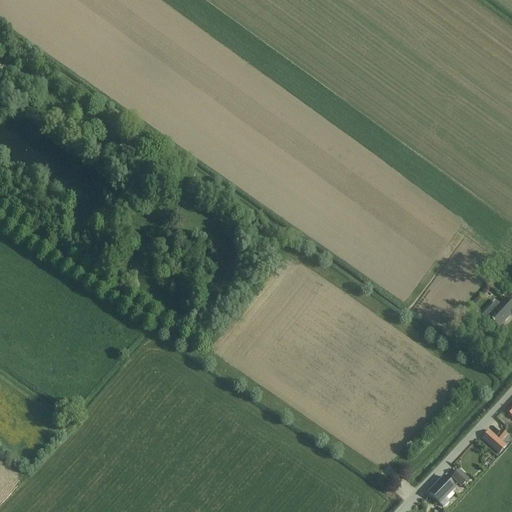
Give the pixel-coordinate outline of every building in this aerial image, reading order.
[(509,291),(507,289),(498,280),(492,287),(503,298),(509,291)] [(511,312),(511,305),(505,298),(487,317),(499,328),(509,318),(508,317),(511,312)] [(483,439),(490,446),(498,454),(506,447),(490,432),(483,439)] [(462,487),(468,481),(458,471),(452,478),(462,487)] [(456,489),(451,484),(444,477),(428,493),(443,508),(445,507),(449,504),(449,501),(447,499),(456,489)]
